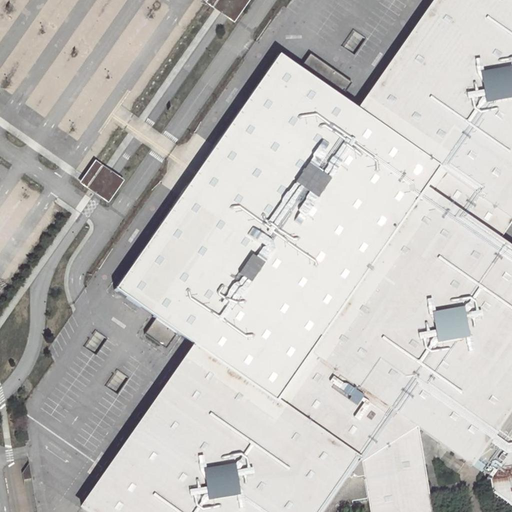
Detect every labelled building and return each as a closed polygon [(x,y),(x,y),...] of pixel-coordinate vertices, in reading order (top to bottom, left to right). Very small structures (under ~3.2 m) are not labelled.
[(250,0),(208,0),(207,2),(235,23),(250,0)] [(511,0),(433,0),(356,111),(445,172),(511,219),(511,0)] [(116,290),(194,343),(356,111),(278,57),(116,290)] [(445,172),(356,111),(194,343),(282,404),(316,356),(309,351),(422,188),(430,194),(445,172)] [(123,181),(97,160),(82,182),(109,202),(123,181)] [(511,219),(445,172),(430,194),(499,241),(511,221),(511,219)] [(511,411),(511,249),(499,241),(430,194),(422,188),(309,351),(316,356),(282,404),(360,461),(369,511),(433,511),(419,431),(472,467),(476,462),(511,411)] [(324,511),(360,461),(282,404),(194,343),(81,507),(87,511),(324,511)] [(511,411),(476,462),(485,469),(483,470),(492,477),(486,479),(489,493),(511,509),(511,411)]
